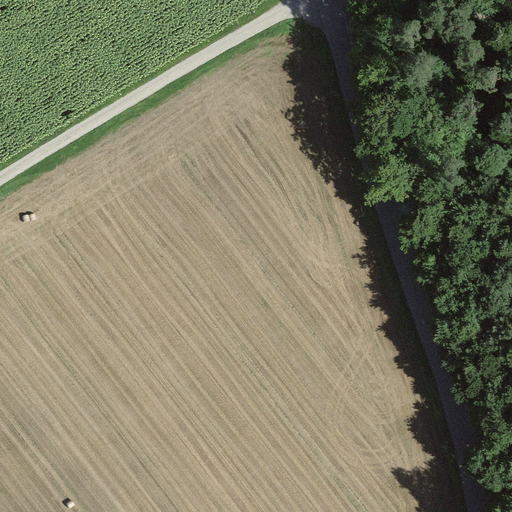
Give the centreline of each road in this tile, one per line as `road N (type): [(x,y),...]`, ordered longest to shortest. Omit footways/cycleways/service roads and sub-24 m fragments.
road 1 (unclassified): [(329,0),(405,191),(490,486),(490,511)]
road 2 (track): [(0,183),(310,0)]
